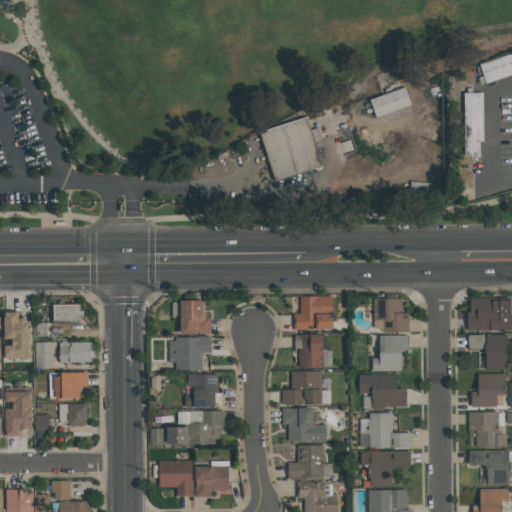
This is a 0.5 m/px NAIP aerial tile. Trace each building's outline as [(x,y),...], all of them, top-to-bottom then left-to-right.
[(511,75),(488,84),(482,66),(511,55),(511,75)] [(369,99),(404,87),(411,104),(375,117),(369,99)] [(464,93),(485,94),(483,160),(462,159),(464,93)] [(259,134),(307,118),(323,166),(275,182),(259,134)] [(294,328),(294,313),(301,313),(301,295),(334,295),(334,310),(317,310),(317,313),(336,313),(336,328),(294,328)] [(511,299),(511,329),(469,330),(469,312),(471,312),(471,297),(494,297),(494,300),(511,299)] [(403,298),(403,312),(410,312),(410,331),(384,331),(384,330),(379,327),(375,327),(375,298),(403,298)] [(173,302),(183,302),(183,299),(206,299),(206,317),(212,317),(212,333),(203,333),(203,332),(183,332),(183,316),(173,316),(173,302)] [(82,303),(82,310),(85,310),(85,315),(81,315),(82,322),(56,323),(56,304),(82,303)] [(23,319),(23,318),(24,317),(25,316),(26,316),(28,316),(29,317),(30,318),(30,319),(30,320),(34,320),(34,337),(32,337),(32,344),(34,344),(34,357),(30,357),(29,358),(25,359),(24,357),(14,358),(13,358),(10,358),(9,358),(8,358),(8,344),(16,344),(16,337),(8,338),(8,316),(9,316),(9,311),(22,311),(22,316),(23,316),(23,319)] [(36,336),(36,322),(48,322),(48,336),(36,336)] [(300,367),(300,348),(296,348),(296,335),(303,335),(303,334),(326,333),(326,349),(332,349),(333,366),(300,367)] [(373,370),(373,357),(381,357),(381,335),(410,334),(410,349),(403,349),(403,370),(373,370)] [(509,369),(488,369),(488,351),(487,351),(487,348),(469,348),(469,334),(509,334),(509,369)] [(176,369),(176,361),(170,361),(170,342),(176,342),(176,336),(212,336),(212,352),(202,352),(202,369),(176,369)] [(80,361),(61,362),(60,342),(62,342),(62,339),(67,339),(67,342),(94,341),(94,346),(96,346),(96,357),(94,357),(95,361),(87,361),(85,363),(82,363),(80,361)] [(53,341),(53,367),(35,367),(35,341),(53,341)] [(323,370),(323,388),(325,388),(325,403),(283,403),(283,389),(292,389),(292,371),(323,370)] [(88,371),(88,386),(81,386),(81,398),(50,398),(50,372),(66,372),(66,371),(88,371)] [(189,373),(219,373),(219,392),(223,392),(223,406),(186,406),(186,393),(195,393),(195,384),(189,384),(189,373)] [(408,405),(385,406),(385,408),(373,409),(372,391),(369,391),(369,392),(360,392),(360,374),(398,373),(398,388),(408,388),(408,405)] [(498,406),(473,406),(473,391),(479,391),(479,373),(507,373),(507,394),(497,394),(498,406)] [(31,425),(31,426),(30,427),(29,428),(28,428),(27,428),(25,427),(25,426),(24,425),(24,428),(23,428),(23,435),(11,435),(11,429),(9,429),(9,407),(17,407),(17,401),(9,401),(8,390),(35,390),(35,401),(33,401),(33,408),(35,408),(35,425),(31,425)] [(87,403),(88,416),(85,417),(86,424),(69,425),(69,422),(59,423),(59,415),(58,415),(58,408),(59,408),(59,403),(87,403)] [(289,441),(289,423),(283,423),(283,407),(290,407),(291,407),(301,407),(301,406),(307,406),(307,407),(315,407),(315,424),(326,424),(327,440),(289,441)] [(170,443),(170,436),(167,436),(167,427),(170,427),(170,426),(178,426),(178,411),(190,411),(190,410),(225,410),(225,425),(222,425),(222,434),(216,434),(216,443),(170,443)] [(499,411),(499,434),(506,434),(507,446),(476,446),(476,430),(469,430),(469,411),(499,411)] [(392,412),(392,432),(411,432),(411,446),(359,447),(359,433),(368,433),(368,421),(370,421),(370,412),(392,412)] [(50,414),(50,430),(37,430),(36,414),(50,414)] [(151,428),(164,428),(164,443),(151,444),(151,428)] [(298,462),(298,444),(324,444),(325,477),(300,477),(300,478),(290,479),(289,462),(298,462)] [(509,449),(509,461),(511,461),(511,476),(509,476),(509,485),(488,485),(488,464),(469,464),(469,449),(509,449)] [(360,451),(370,451),(370,450),(411,450),(411,467),(393,467),(393,485),(372,485),(372,477),(370,477),(370,464),(360,464),(360,451)] [(193,459),(194,495),(178,495),(177,486),(160,486),(160,460),(193,459)] [(197,466),(212,466),(212,461),(230,460),(230,490),(213,490),(213,496),(196,496),(196,488),(198,488),(197,466)] [(71,480),(71,498),(52,499),(52,480),(71,480)] [(305,511),(305,497),(298,497),(298,481),(304,481),(304,482),(327,482),(327,483),(334,483),(334,494),(338,494),(338,511),(305,511)] [(35,511),(7,511),(7,488),(28,488),(28,490),(35,490),(35,511)] [(510,488),(510,500),(503,500),(503,511),(473,511),(473,504),(481,504),(481,488),(510,488)] [(406,489),(406,492),(408,492),(408,496),(407,496),(407,500),(408,500),(408,504),(407,505),(407,509),(412,509),(412,511),(369,511),(369,489),(406,489)] [(48,511),(37,511),(37,494),(50,494),(51,506),(48,506),(48,511)] [(57,511),(61,510),(61,501),(92,500),(92,511),(57,511)]
